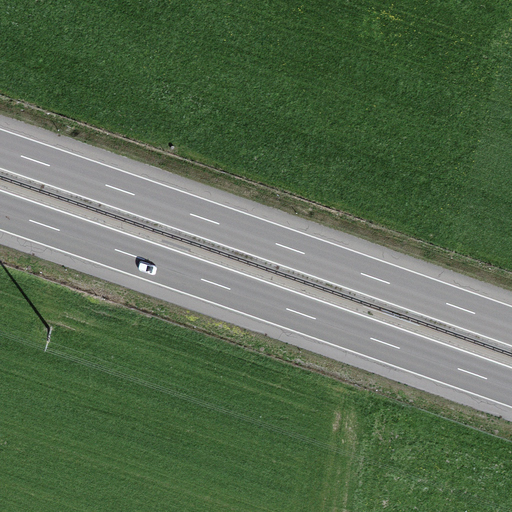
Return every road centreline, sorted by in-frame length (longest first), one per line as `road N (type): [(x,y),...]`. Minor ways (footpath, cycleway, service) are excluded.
road 1 (motorway): [(511,325),(0,148)]
road 2 (motorway): [(0,211),(511,388)]
